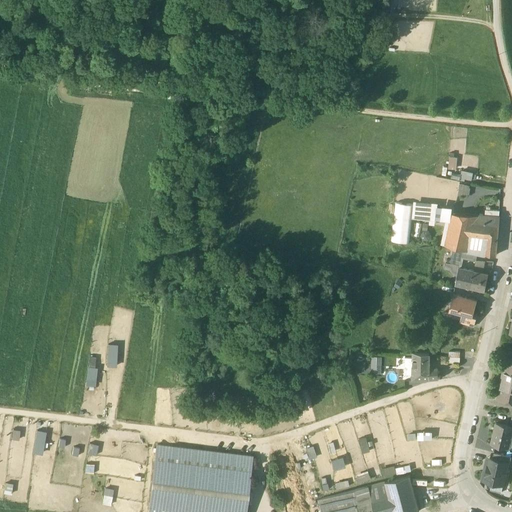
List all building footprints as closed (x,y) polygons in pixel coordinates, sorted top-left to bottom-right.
[(450,155),(448,167),(456,168),(458,157),(450,155)] [(462,169),(460,178),(472,180),(473,170),(462,169)] [(459,182),(458,195),(469,196),(470,184),(459,182)] [(431,206),(414,205),(413,216),(429,218),(431,206)] [(438,207),(431,206),(429,218),(436,219),(438,207)] [(466,215),(453,214),(445,245),(453,247),(462,249),(467,250),(469,245),(471,237),(463,235),(466,215)] [(486,216),(466,215),(463,235),(471,237),(484,238),(486,216)] [(499,217),(486,216),(484,238),(487,238),(497,239),(499,217)] [(497,239),(487,238),(486,249),(485,254),(496,256),(497,239)] [(486,249),(469,245),(467,250),(477,252),(485,254),(486,249)] [(462,249),(453,247),(452,255),(460,257),(462,249)] [(467,250),(462,249),(460,257),(464,258),(469,259),(470,256),(476,258),(477,252),(467,250)] [(460,257),(452,255),(451,263),(459,265),(459,268),(461,268),(464,258),(460,257)] [(461,268),(459,268),(456,283),(471,287),(474,271),(461,268)] [(488,274),(474,271),(471,287),(485,290),(488,274)] [(477,300),(454,293),(449,310),(462,313),(472,316),(473,313),(477,300)] [(472,316),(462,313),(460,322),(474,326),(477,314),(473,313),(472,316)] [(117,365),(117,342),(107,342),(107,365),(117,365)] [(429,354),(414,353),(414,358),(413,375),(413,381),(429,380),(439,379),(438,369),(429,370),(429,354)] [(413,375),(414,358),(405,357),(405,365),(407,368),(406,375),(413,375)] [(381,373),(381,358),(373,358),(373,373),(381,373)] [(511,360),(506,359),(502,379),(511,381),(511,360)] [(96,378),(97,366),(87,365),(86,377),(96,378)] [(511,381),(502,379),(497,398),(511,401),(511,381)] [(511,430),(511,426),(496,423),(491,444),(508,448),(511,430)] [(42,453),(46,430),(37,428),(32,451),(42,453)] [(367,436),(359,437),(362,452),(369,451),(367,436)] [(244,511),(252,456),(157,444),(148,511),(244,511)] [(308,458),(316,456),(313,445),(305,447),(308,458)] [(511,457),(494,453),(493,459),(500,461),(500,462),(506,463),(506,464),(509,465),(511,457)] [(331,458),(334,468),(345,466),(342,455),(331,458)] [(493,459),(490,458),(487,470),(485,470),(483,478),(491,480),(491,482),(504,485),(507,471),(505,470),(506,464),(506,463),(500,462),(500,461),(493,459)] [(382,476),(392,474),(390,466),(381,467),(382,476)] [(356,473),(358,482),(371,478),(369,469),(356,473)] [(410,475),(385,482),(389,496),(393,511),(416,511),(419,511),(410,475)] [(385,482),(368,486),(371,500),(389,496),(385,482)] [(368,486),(335,495),(340,511),(352,511),(350,506),(371,500),(368,486)] [(103,503),(111,504),(113,487),(104,487),(103,503)] [(340,511),(335,495),(318,499),(320,511),(340,511)] [(393,511),(389,496),(371,500),(374,511),(393,511)]
